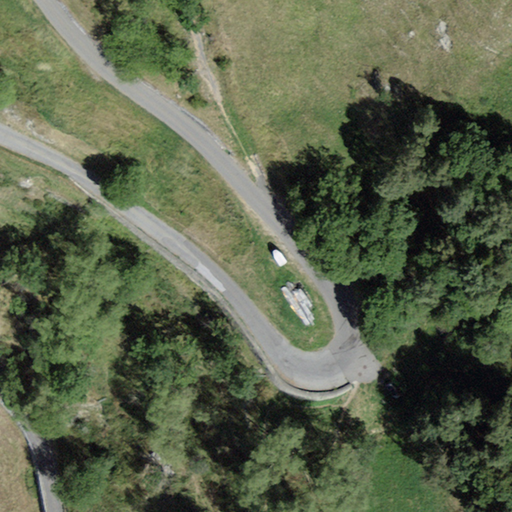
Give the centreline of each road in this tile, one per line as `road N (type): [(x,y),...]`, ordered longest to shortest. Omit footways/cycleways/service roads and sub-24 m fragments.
road 1 (unclassified): [(0,132),(66,166),(178,244),(292,363),(324,369),(350,351),(350,320),(317,266),(199,138),(112,74),(45,0)]
road 2 (unclassified): [(55,511),(44,460),(22,411),(0,386)]
